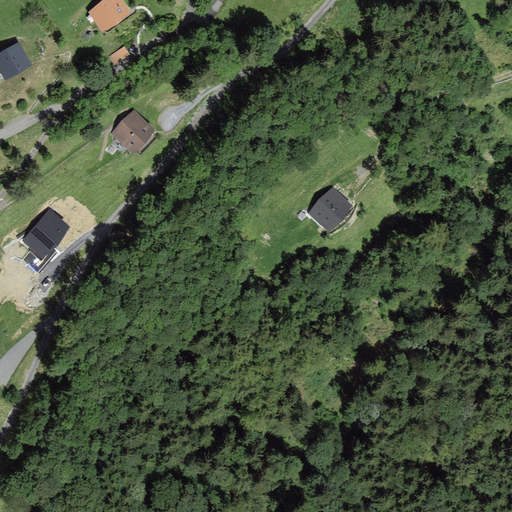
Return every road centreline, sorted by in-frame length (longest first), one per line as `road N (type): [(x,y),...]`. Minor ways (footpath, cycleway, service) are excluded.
road 1 (residential): [(331,0),(289,44),(225,87),(107,228),(0,438)]
road 2 (residential): [(220,0),(190,26),(0,136)]
road 3 (track): [(68,101),(3,202),(113,124)]
